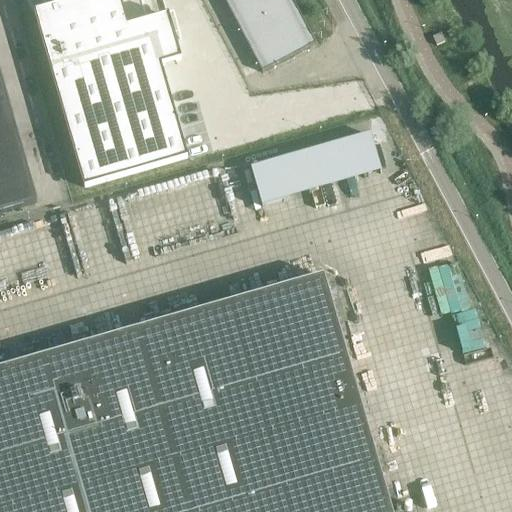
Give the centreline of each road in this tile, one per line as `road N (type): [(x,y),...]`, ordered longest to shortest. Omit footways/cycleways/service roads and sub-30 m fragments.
road 1 (unknown): [(0,317),(285,243),(364,242),(389,263),(409,307),(468,511)]
road 2 (residential): [(511,312),(345,0)]
